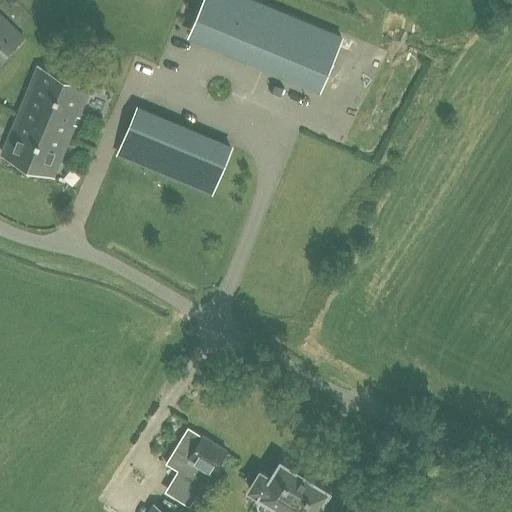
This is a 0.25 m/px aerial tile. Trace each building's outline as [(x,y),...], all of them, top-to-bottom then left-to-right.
[(202,0),(191,27),(324,83),(343,37),(253,0),(202,0)] [(0,59),(25,33),(0,9),(0,59)] [(89,86),(41,66),(19,117),(69,137),(89,86)] [(213,191),(231,145),(138,107),(119,152),(213,191)] [(19,117),(4,155),(53,175),(69,137),(19,117)] [(202,433),(189,425),(167,462),(186,472),(185,475),(205,487),(228,447),(203,432),(202,433)] [(330,511),(319,505),(329,489),(282,459),(272,475),(261,469),(250,487),(291,511),(330,511)] [(169,511),(154,502),(147,511),(169,511)]
